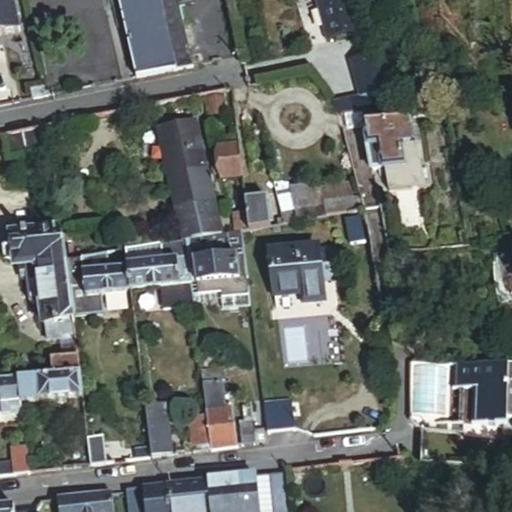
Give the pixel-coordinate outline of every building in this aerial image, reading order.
[(0,41),(22,36),(13,0),(5,0),(0,1),(0,41)] [(194,66),(180,4),(179,0),(120,0),(140,78),(194,66)] [(337,34),(360,27),(352,0),(319,0),(327,24),(334,22),(337,34)] [(330,36),(337,34),(334,22),(327,24),(330,36)] [(378,104),(395,102),(387,51),(354,56),(360,94),(376,91),(378,104)] [(225,114),(223,97),(205,99),(207,116),(225,114)] [(367,129),(366,127),(363,110),(346,113),(349,131),(367,129)] [(420,145),(416,146),(411,120),(366,127),(367,129),(375,171),(386,170),(391,195),(427,190),(420,145)] [(207,238),(222,235),(194,122),(158,130),(185,241),(207,238)] [(9,158),(48,151),(44,128),(6,136),(9,158)] [(220,180),(242,177),(238,145),(216,148),(220,180)] [(294,211),(312,208),(308,184),(290,188),(294,211)] [(281,213),(294,211),(290,188),(275,191),(281,213)] [(346,214),(364,211),(361,194),(324,201),(325,205),(327,217),(346,214)] [(250,230),(271,227),(265,197),(245,199),(247,213),(250,230)] [(296,223),(327,217),(325,205),(312,208),(294,211),(296,223)] [(278,225),(296,223),(294,211),(281,213),(282,218),(278,219),(278,225)] [(360,283),(379,280),(365,211),(364,211),(346,214),(360,283)] [(237,232),(250,230),(247,213),(235,214),(237,232)] [(60,337),(76,335),(75,320),(67,261),(62,231),(33,235),(32,231),(19,232),(19,236),(15,236),(15,241),(11,242),(3,247),(4,256),(13,260),(17,260),(17,265),(25,264),(29,299),(33,303),(41,303),(44,324),(46,324),(48,338),(60,337)] [(217,245),(237,242),(237,232),(222,235),(207,238),(208,246),(217,245)] [(505,252),(511,250),(511,240),(503,241),(505,252)] [(131,292),(191,284),(188,263),(187,257),(185,241),(160,246),(161,256),(146,257),(147,264),(139,265),(136,250),(125,251),(131,292)] [(194,262),(219,259),(217,245),(208,246),(201,246),(202,255),(187,257),(188,263),(194,262)] [(103,295),(131,292),(125,251),(67,261),(75,320),(104,315),(103,295)] [(302,302),(320,300),(317,252),(272,255),(275,297),(301,295),(302,302)] [(222,302),(250,298),(245,256),(219,259),(194,262),(199,295),(221,293),(222,302)] [(76,335),(60,337),(63,359),(79,357),(76,335)] [(52,375),(81,372),(79,357),(63,359),(51,360),(52,375)] [(511,366),(453,366),(453,389),(474,390),(473,426),(509,427),(509,419),(511,419),(511,366)] [(211,453),(237,450),(232,406),(223,407),(220,384),(223,384),(221,369),(202,371),(207,418),(211,453)] [(21,403),(84,396),(81,372),(52,375),(18,379),(20,401),(21,403)] [(0,402),(20,401),(18,379),(0,381),(0,402)] [(0,415),(21,414),(21,403),(20,401),(0,402),(0,415)] [(267,436),(292,433),(289,406),(264,408),(267,436)] [(254,447),(254,430),(251,409),(243,410),(245,425),(240,425),(243,449),(254,447)] [(191,455),(211,453),(207,418),(187,420),(191,455)] [(151,460),(168,458),(165,433),(148,435),(151,460)] [(434,435),(421,435),(421,465),(433,466),(434,435)] [(473,466),(473,436),(434,435),(433,466),(473,466)] [(92,468),(106,466),(102,436),(88,438),(92,468)] [(0,478),(28,476),(25,456),(25,452),(5,454),(6,462),(0,462),(0,478)] [(28,476),(37,474),(36,459),(33,456),(25,456),(28,476)] [(254,477),(240,479),(243,511),(288,511),(284,476),(254,480),(254,477)] [(243,511),(240,479),(209,483),(211,511),(243,511)] [(173,511),(211,511),(209,483),(178,487),(127,492),(128,511),(146,511),(147,511),(173,508),(173,511)] [(62,511),(113,511),(112,495),(61,501),(62,511)]
